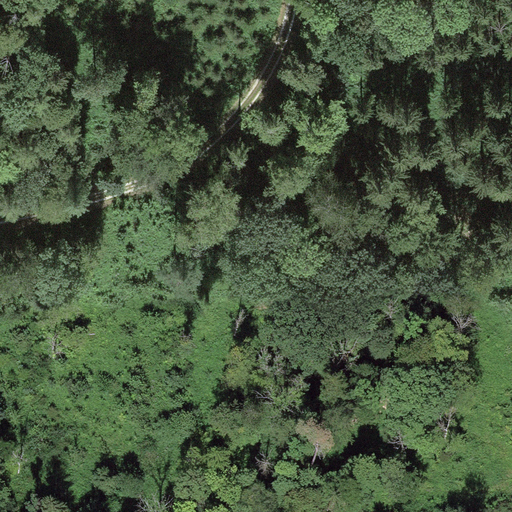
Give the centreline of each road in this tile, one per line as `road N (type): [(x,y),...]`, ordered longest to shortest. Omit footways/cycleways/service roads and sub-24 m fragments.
road 1 (track): [(0,214),(97,195),(202,147),(255,92),(284,32),(289,0)]
road 2 (track): [(97,195),(48,0)]
